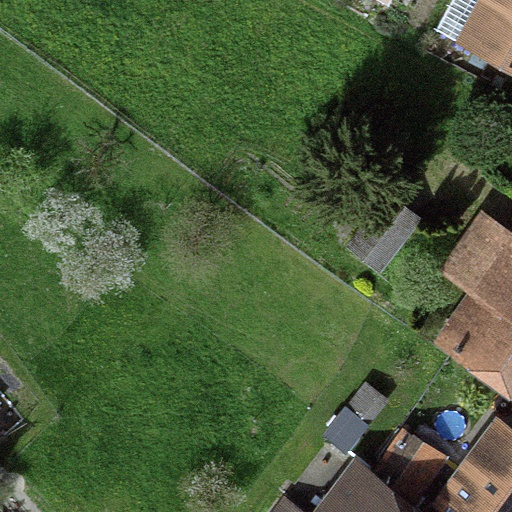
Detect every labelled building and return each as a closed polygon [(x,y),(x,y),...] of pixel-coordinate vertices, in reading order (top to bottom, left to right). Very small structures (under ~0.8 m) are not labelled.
[(511,0),(453,0),(437,29),(465,44),(499,70),(511,76),(511,0)] [(377,266),(416,216),(390,196),(351,246),(377,266)] [(467,299),(440,337),(511,386),(511,248),(481,227),(459,259),(501,289),(485,311),(467,299)] [(325,433),(345,450),(367,423),(361,418),(378,398),(363,386),(325,433)] [(511,511),(511,433),(501,426),(438,511),(511,511)] [(373,471),(378,475),(409,501),(438,459),(401,431),(373,471)] [(422,511),(409,501),(378,475),(348,511),(303,511),(286,498),(275,511),(422,511)]
